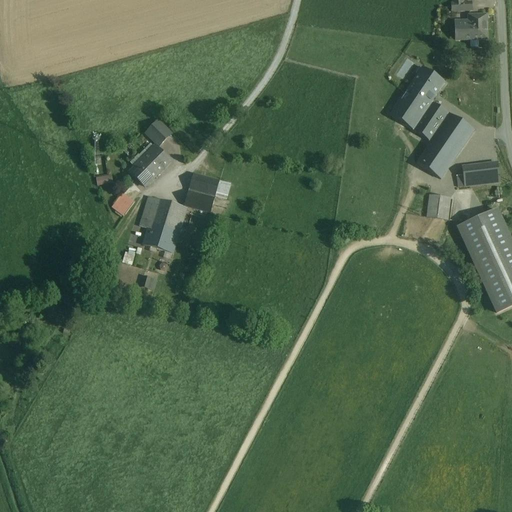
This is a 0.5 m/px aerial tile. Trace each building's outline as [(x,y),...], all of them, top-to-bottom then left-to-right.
[(453,0),(453,4),(451,4),(451,12),(473,11),(472,3),(463,3),(463,0),(453,0)] [(487,16),(469,17),(469,25),(456,25),(456,41),(487,40),(487,16)] [(423,69),(416,79),(391,116),(413,131),(432,103),(445,83),(423,69)] [(432,103),(413,131),(431,143),(450,115),(432,103)] [(431,143),(417,164),(441,180),(474,132),(450,115),(431,143)] [(147,134),(159,147),(171,136),(158,123),(147,134)] [(156,148),(132,174),(146,187),(171,162),(156,148)] [(497,163),(462,167),(464,188),(500,184),(497,163)] [(194,175),(185,207),(187,208),(203,212),(211,215),(216,198),(227,201),(230,185),(220,183),(220,181),(194,175)] [(98,187),(113,184),(112,177),(97,179),(98,187)] [(122,195),(113,209),(124,217),(133,203),(122,195)] [(450,198),(430,197),(428,218),(448,220),(450,198)] [(149,230),(144,247),(173,255),(187,208),(185,207),(184,209),(149,199),(139,227),(149,230)] [(511,242),(498,211),(458,229),(497,314),(511,306),(511,242)] [(127,251),(124,263),(133,265),(135,253),(127,251)] [(157,281),(144,278),(142,288),(154,292),(157,281)]
